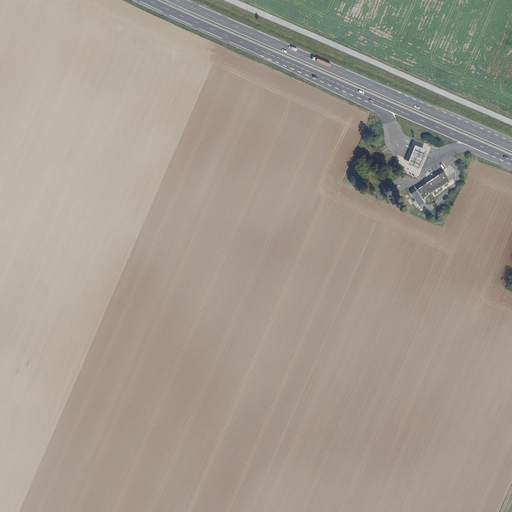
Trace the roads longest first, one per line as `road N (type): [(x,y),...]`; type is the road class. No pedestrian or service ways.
road 1 (trunk): [(146,0),(511,159)]
road 2 (trunk): [(511,146),(176,0)]
road 3 (unclassified): [(230,0),(511,122)]
